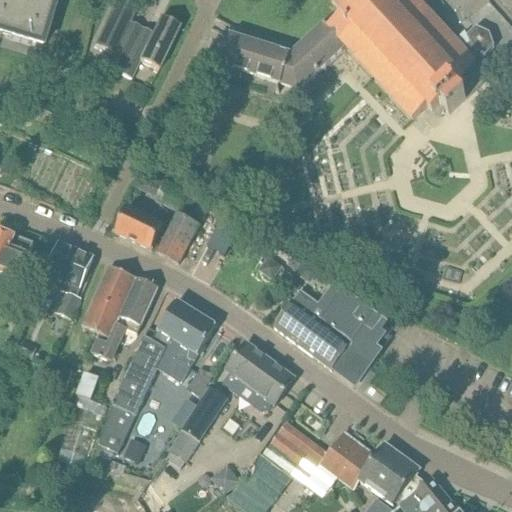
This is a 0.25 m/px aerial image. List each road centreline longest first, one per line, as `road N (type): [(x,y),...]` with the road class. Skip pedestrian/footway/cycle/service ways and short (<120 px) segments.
road 1 (tertiary): [(511,495),(431,455),(170,276),(0,206)]
road 2 (residential): [(110,212),(207,0)]
